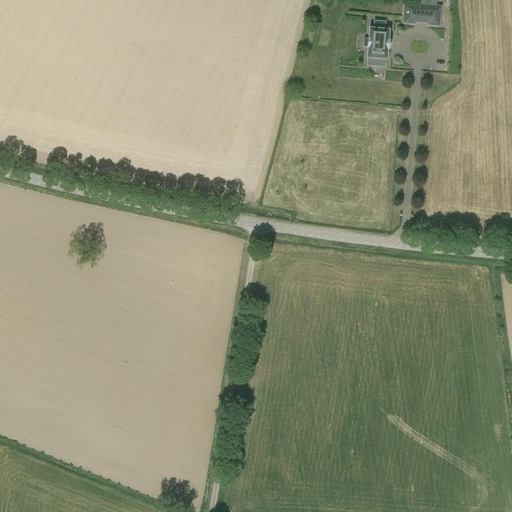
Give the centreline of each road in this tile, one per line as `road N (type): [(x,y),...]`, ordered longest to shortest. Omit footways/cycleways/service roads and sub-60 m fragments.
road 1 (unclassified): [(211,511),(258,224)]
road 2 (unclassified): [(258,224),(0,171)]
road 3 (unclassified): [(511,255),(258,224)]
